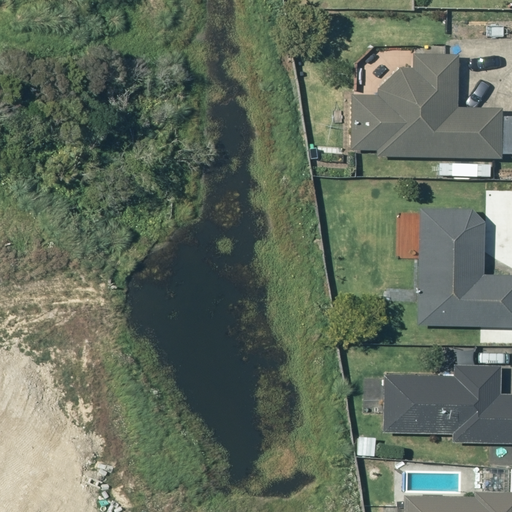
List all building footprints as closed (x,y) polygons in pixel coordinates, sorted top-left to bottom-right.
[(381,154),(506,156),(506,151),(511,151),(511,114),(506,115),(506,106),(462,105),(463,52),(418,52),(418,65),(405,65),(382,86),(382,93),(357,93),(356,147),(381,148),(381,154)] [(458,162),(443,161),(442,173),(458,174),(458,162)] [(494,162),(479,162),(478,174),(493,175),(494,162)] [(511,273),(488,273),(489,221),(476,208),(424,207),(421,323),(511,325),(511,273)] [(387,432),(456,433),(456,441),(511,441),(511,393),(504,393),(504,364),(457,364),(457,375),(388,373),(387,432)] [(109,488),(161,489),(162,438),(111,436),(110,446),(109,488)] [(110,446),(52,444),(50,489),(89,490),(109,491),(109,488),(110,446)] [(130,511),(131,491),(109,491),(89,490),(88,511),(130,511)] [(511,511),(511,490),(479,490),(479,495),(408,495),(408,511),(511,511)]
